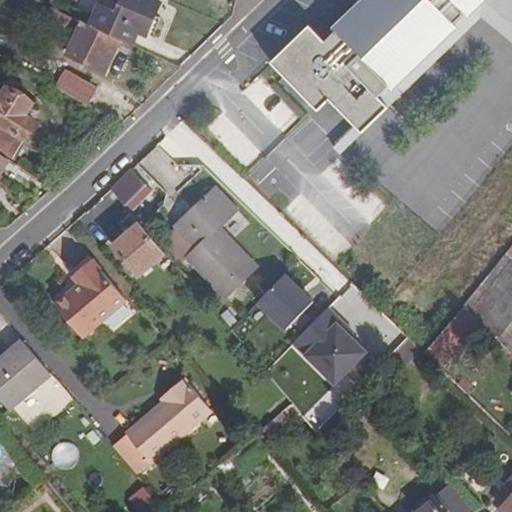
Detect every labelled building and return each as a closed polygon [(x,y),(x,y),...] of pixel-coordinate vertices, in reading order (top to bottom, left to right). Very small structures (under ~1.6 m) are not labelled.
[(146,39),(160,5),(149,0),(99,0),(89,24),(130,45),(135,35),(146,39)] [(274,65),(326,117),(340,103),(369,132),(395,106),(389,101),(459,30),(458,28),(468,18),(474,24),(497,0),(367,0),(337,31),(338,32),(328,43),(312,27),(274,65)] [(511,0),(497,0),(474,24),(468,18),(458,28),(459,30),(389,101),(395,106),(486,15),(511,40),(511,0)] [(122,42),(52,9),(46,22),(75,37),(67,54),(83,62),(82,65),(105,75),(122,42)] [(98,89),(67,72),(56,88),(88,106),(98,89)] [(8,89),(0,100),(0,147),(16,157),(38,124),(27,117),(34,106),(8,89)] [(348,118),(328,139),(346,156),(366,134),(348,118)] [(0,176),(10,161),(0,154),(0,176)] [(146,186),(132,172),(112,191),(125,207),(146,186)] [(196,249),(186,258),(225,299),(257,269),(221,228),(237,212),(216,190),(175,227),(179,231),(196,249)] [(166,256),(140,225),(112,249),(138,279),(166,256)] [(196,249),(179,231),(165,243),(182,262),(186,258),(196,249)] [(511,320),(511,319),(511,259),(506,255),(464,307),(481,323),(496,338),(511,320)] [(55,310),(82,341),(127,304),(92,264),(74,280),(80,288),(55,310)] [(259,303),(294,336),(324,304),(289,271),(259,303)] [(481,323),(464,307),(425,354),(439,368),(481,323)] [(328,310),(293,345),(336,386),(367,354),(350,338),(338,325),(341,322),(328,310)] [(511,320),(496,338),(511,352),(511,320)] [(341,322),(338,325),(350,338),(354,334),(341,322)] [(0,400),(9,411),(51,375),(22,342),(0,360),(0,400)] [(353,380),(360,387),(383,363),(376,356),(353,380)] [(184,378),(168,393),(171,397),(164,402),(126,435),(150,463),(211,411),(184,378)] [(171,397),(168,393),(161,398),(164,402),(171,397)] [(256,502),(270,492),(260,478),(246,488),(256,502)] [(144,486),(130,501),(141,511),(162,511),(167,507),(144,486)] [(186,511),(202,498),(194,489),(177,503),(185,511),(186,511)] [(450,511),(436,496),(416,511),(450,511)] [(511,511),(511,498),(502,509),(504,511),(511,511)]
